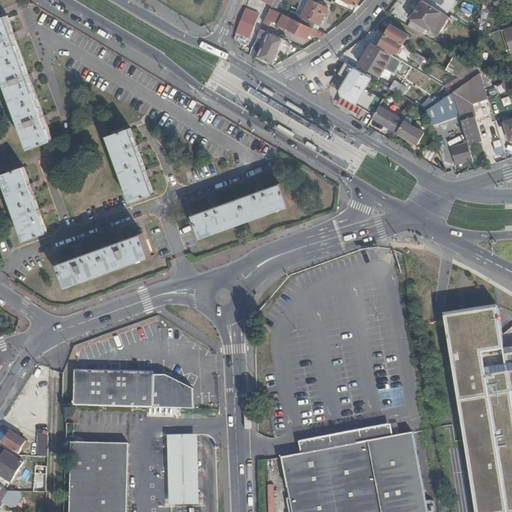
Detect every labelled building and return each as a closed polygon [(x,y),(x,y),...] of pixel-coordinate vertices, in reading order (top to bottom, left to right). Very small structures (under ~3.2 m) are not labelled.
[(283,2),(279,0),(274,0),(271,6),(270,9),(278,13),(283,2)] [(309,0),(308,2),(302,15),(298,13),(293,12),(290,19),(301,24),(313,29),(315,24),(320,26),(328,9),(309,0)] [(308,2),(304,0),(303,0),(298,13),(302,15),(308,2)] [(335,0),(333,4),(354,13),(359,7),(356,5),(358,0),(335,0)] [(421,2),(410,20),(429,33),(441,14),(421,2)] [(488,10),(482,7),(478,38),(484,41),(485,38),(485,37),(488,10)] [(246,8),(235,35),(248,40),(259,13),(246,8)] [(277,25),(276,26),(296,34),(300,25),(281,16),(281,14),(278,13),(270,9),(262,25),(268,27),(270,22),(277,25)] [(0,17),(0,68),(14,108),(29,149),(52,141),(32,84),(8,15),(0,17)] [(313,31),(300,25),(296,34),(307,39),(310,34),(322,40),(327,36),(317,31),(314,30),(313,31)] [(391,27),(386,36),(403,46),(409,36),(391,27)] [(261,58),(271,63),(279,45),(280,42),(271,37),(272,35),(260,30),(257,39),(267,44),(261,58)] [(403,46),(386,36),(378,49),(392,56),(396,59),(403,46)] [(280,42),(279,45),(292,51),(294,46),(281,40),(280,42)] [(360,65),(380,77),(392,56),(378,49),(372,45),(360,65)] [(259,50),(253,47),(248,59),(254,62),(259,50)] [(407,59),(418,65),(423,58),(411,51),(407,59)] [(483,54),(473,53),(472,65),(480,70),(481,65),(481,63),(482,56),(483,54)] [(454,55),(444,71),(457,79),(466,85),(479,76),(480,75),(480,70),(472,65),(454,55)] [(346,64),(339,76),(346,81),(353,69),(346,64)] [(479,76),(480,76),(483,87),(490,85),(484,64),(481,65),(480,70),(480,75),(479,76)] [(353,69),(346,81),(339,94),(341,97),(366,111),(367,111),(375,116),(379,108),(384,100),(377,95),(378,93),(367,87),(372,79),(353,69)] [(454,93),(453,93),(465,135),(475,132),(467,102),(486,97),(484,91),(483,87),(480,76),(479,76),(466,85),(454,93)] [(466,85),(457,79),(444,87),(454,93),(466,85)] [(395,82),(390,90),(402,97),(407,89),(395,82)] [(375,116),(372,120),(397,134),(404,122),(379,108),(375,116)] [(416,145),(423,133),(404,122),(397,134),(416,145)] [(107,137),(114,159),(130,204),(155,195),(144,165),(131,129),(107,137)] [(465,162),(468,171),(475,169),(468,146),(450,151),(454,165),(465,162)] [(47,233),(24,167),(0,175),(24,241),(47,233)] [(215,207),(192,215),(200,239),(260,218),(289,208),(280,184),(245,196),(215,207)] [(150,257),(141,233),(57,262),(66,286),(119,268),(150,257)] [(511,511),(511,348),(505,349),(503,335),(499,309),(498,306),(446,314),(446,320),(476,511),(511,511)] [(82,372),(81,407),(165,409),(163,376),(163,374),(82,372)] [(179,376),(163,376),(165,409),(205,410),(205,390),(179,376)] [(428,511),(420,466),(414,432),(393,436),(391,424),(301,441),(303,453),(283,457),(289,490),(293,511),(428,511)] [(18,453),(26,441),(12,432),(4,444),(18,453)] [(200,435),(169,435),(169,506),(200,505),(200,435)] [(48,457),(49,438),(39,437),(38,457),(48,457)] [(126,511),(128,446),(71,445),(70,511),(126,511)] [(0,475),(11,482),(23,462),(6,452),(0,460),(0,475)] [(11,482),(0,475),(0,486),(6,491),(11,482)] [(46,493),(47,480),(39,480),(39,492),(46,493)] [(6,491),(0,486),(0,508),(3,505),(14,511),(23,497),(21,492),(7,491),(6,491)]
